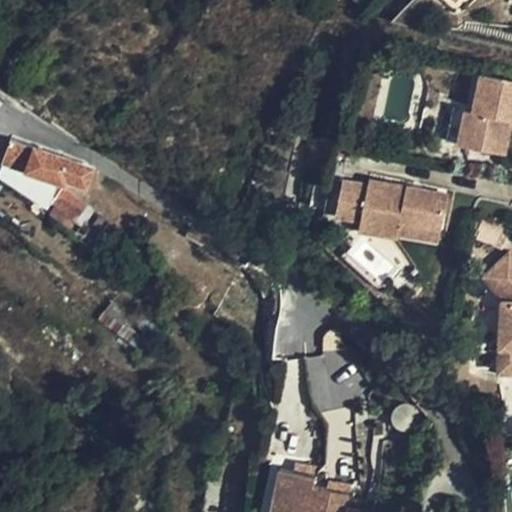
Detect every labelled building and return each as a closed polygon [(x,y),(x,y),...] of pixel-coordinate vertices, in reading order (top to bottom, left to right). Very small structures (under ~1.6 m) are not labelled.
[(470,110),(478,72),(469,70),(462,99),(457,98),(455,107),(450,105),(442,140),(455,142),(462,108),(470,110)] [(511,79),(478,72),(470,110),(462,108),(455,142),(501,153),(507,127),(509,118),(511,118),(511,79)] [(85,186),(91,166),(10,136),(2,158),(65,182),(66,179),(85,186)] [(445,192),(367,176),(365,186),(338,180),(331,214),(355,219),(353,229),(392,237),(393,233),(395,223),(437,232),(445,192)] [(93,216),(99,208),(65,185),(52,201),(86,224),(93,216)] [(437,232),(395,223),(393,233),(435,242),(437,232)] [(501,298),(499,345),(511,346),(511,256),(508,253),(482,278),(501,298)] [(161,324),(87,270),(78,276),(52,256),(42,268),(57,279),(54,283),(116,331),(105,345),(131,365),(161,324)] [(511,346),(499,345),(497,371),(511,372),(511,346)] [(313,458),(298,455),(297,462),(294,475),(310,478),(313,458)] [(294,475),(297,462),(276,458),(267,503),(302,509),(308,487),(310,478),(294,475)] [(332,472),(325,471),(321,490),(328,491),(332,472)] [(321,490),(308,487),(302,509),(314,511),(338,511),(348,475),(332,472),(328,491),(321,490)] [(301,511),(302,509),(267,503),(265,511),(301,511)]
